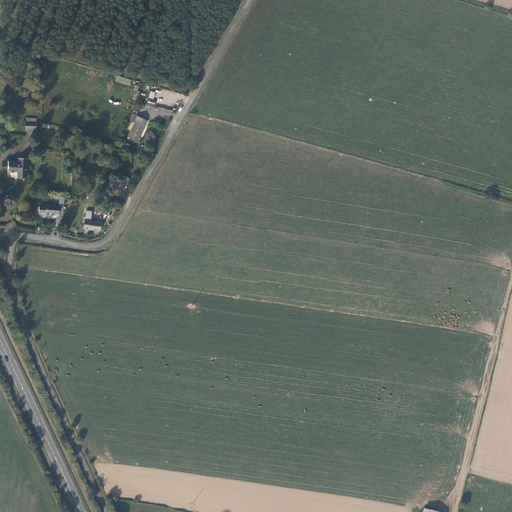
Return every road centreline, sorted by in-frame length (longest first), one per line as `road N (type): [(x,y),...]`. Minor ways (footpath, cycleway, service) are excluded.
road 1 (unclassified): [(15,236),(89,246),(111,237),(252,0)]
road 2 (unclassified): [(105,511),(10,286),(15,236)]
road 3 (primary): [(81,511),(0,338)]
